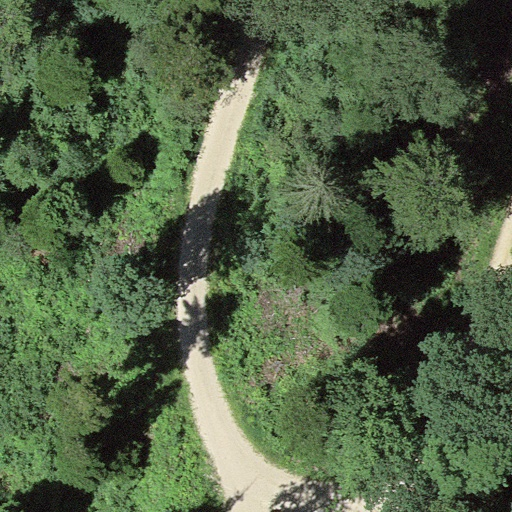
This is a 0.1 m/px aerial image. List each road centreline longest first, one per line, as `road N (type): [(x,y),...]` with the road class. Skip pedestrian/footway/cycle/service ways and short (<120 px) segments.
road 1 (track): [(254,511),(247,0)]
road 2 (track): [(511,212),(420,511)]
